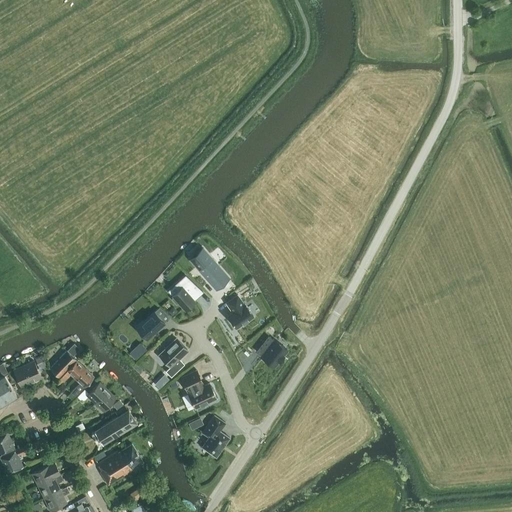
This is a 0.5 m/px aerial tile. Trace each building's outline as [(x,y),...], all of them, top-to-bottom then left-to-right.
[(206,253),(194,263),(216,289),(228,278),(206,253)] [(182,286),(172,295),(173,297),(172,298),(176,304),(178,302),(185,309),(195,301),(193,298),(197,294),(189,285),(185,289),(182,286)] [(228,315),(236,327),(253,316),(245,304),(244,304),(237,295),(226,302),(233,312),(228,315)] [(154,311),(136,327),(146,339),(164,323),(154,311)] [(269,335),(259,347),(265,352),(262,356),(274,365),(278,360),(280,361),(284,355),(283,354),(287,348),(276,339),(275,339),(269,335)] [(166,371),(171,376),(184,364),(179,358),(188,350),(176,338),(159,354),(170,366),(166,371)] [(50,368),(60,377),(76,359),(73,356),(80,348),(74,343),(50,368)] [(146,349),(141,344),(135,349),(140,354),(146,349)] [(41,356),(34,359),(36,364),(37,364),(40,371),(46,368),(43,361),(41,356)] [(75,378),(85,367),(76,359),(60,377),(58,379),(62,383),(70,374),(75,378)] [(23,365),(31,382),(41,377),(33,360),(23,365)] [(21,386),(31,382),(23,365),(13,369),(21,386)] [(94,376),(85,367),(75,378),(79,382),(70,391),(75,395),(84,386),(94,376)] [(196,370),(181,377),(195,407),(197,407),(198,409),(204,406),(203,404),(216,398),(209,383),(204,385),(196,370)] [(0,404),(16,395),(4,375),(0,378),(0,404)] [(95,403),(108,389),(99,381),(87,395),(95,403)] [(116,397),(108,389),(95,403),(103,410),(116,397)] [(122,403),(116,398),(108,407),(114,411),(122,403)] [(124,405),(115,411),(117,415),(127,409),(124,405)] [(73,408),(67,411),(70,418),(76,415),(73,408)] [(102,443),(137,422),(128,409),(127,409),(117,415),(94,430),(102,443)] [(202,447),(216,457),(229,437),(220,431),(225,422),(214,414),(202,432),(209,437),(202,447)] [(0,453),(14,448),(8,432),(0,434),(0,453)] [(99,471),(108,484),(130,471),(129,469),(143,461),(132,443),(118,452),(117,450),(97,463),(101,470),(99,471)] [(0,457),(7,473),(23,466),(18,454),(21,453),(22,455),(30,452),(29,450),(26,445),(15,449),(15,450),(0,456),(0,457)] [(48,465),(32,473),(38,485),(54,477),(61,474),(55,462),(48,465)] [(60,489),(57,483),(63,480),(61,474),(54,477),(38,485),(44,498),(60,489)] [(131,491),(136,499),(146,493),(141,484),(131,491)] [(67,486),(60,489),(44,498),(50,510),(67,502),(63,495),(69,492),(67,486)] [(76,506),(79,511),(80,511),(90,511),(87,506),(84,508),(81,503),(76,506)] [(134,511),(148,511),(144,503),(133,508),(134,511)]
